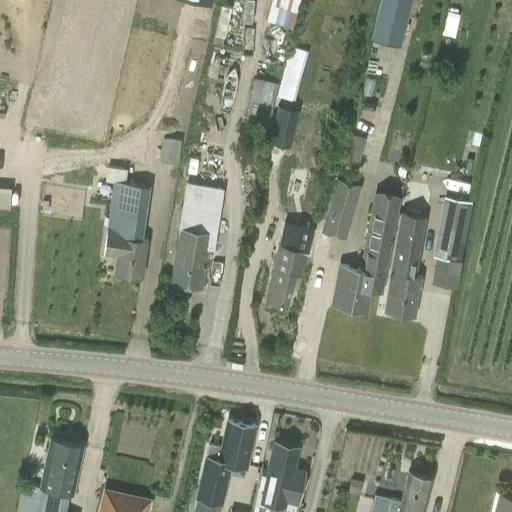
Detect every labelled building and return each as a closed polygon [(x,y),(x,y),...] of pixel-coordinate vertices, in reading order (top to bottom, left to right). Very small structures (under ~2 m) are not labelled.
[(217,0),(213,22),(225,25),(231,0),(217,0)] [(274,0),(270,18),(295,24),(300,0),(274,0)] [(381,0),(372,37),(398,44),(409,0),(381,0)] [(144,90),(186,95),(197,15),(155,10),(144,90)] [(458,15),(448,13),(447,13),(442,33),(444,34),(453,36),(458,15)] [(294,97),(307,52),(293,48),(280,93),(294,97)] [(252,75),(245,108),(269,113),(276,81),(252,75)] [(375,80),(365,77),(361,92),(371,95),(375,80)] [(290,145),(298,110),(278,106),(270,141),(290,145)] [(184,122),(166,119),(160,162),(178,164),(184,122)] [(341,158),(354,163),(363,136),(349,131),(341,158)] [(146,240),(143,239),(150,186),(144,185),(148,167),(144,167),(147,147),(111,141),(104,181),(113,182),(107,235),(104,253),(117,255),(114,273),(141,277),(146,240)] [(362,186),(336,178),(320,230),(346,238),(362,186)] [(186,181),(177,242),(213,246),(222,187),(186,181)] [(380,292),(384,275),(384,271),(387,271),(400,198),(374,192),(360,269),(340,264),(332,304),(365,311),(369,291),(380,292)] [(460,260),(472,201),(446,195),(433,255),(438,256),(434,280),(456,284),(460,260)] [(420,210),(409,208),(404,213),(401,212),(391,272),(384,311),(414,316),(421,277),(415,277),(426,216),(421,215),(420,210)] [(308,252),(316,225),(293,217),(289,233),(292,234),(289,247),(277,245),(264,299),(286,304),(292,275),(300,277),(305,251),(308,252)] [(177,242),(171,281),(202,286),(208,246),(177,242)] [(218,511),(220,503),(221,503),(228,473),(233,474),(242,476),(244,467),(245,467),(254,425),(227,421),(222,447),(208,445),(196,498),(192,511),(218,511)] [(50,438),(40,486),(39,487),(22,483),(15,511),(66,511),(65,511),(69,493),(73,494),(83,445),(50,438)] [(294,511),(295,511),(304,472),(292,469),(296,447),(275,442),(268,475),(263,474),(254,511),(294,511)] [(370,511),(372,511),(423,511),(432,478),(408,471),(400,501),(390,499),(390,502),(373,498),(370,511)] [(148,511),(152,498),(103,487),(97,511),(148,511)] [(511,511),(511,497),(501,495),(496,511),(511,511)]
